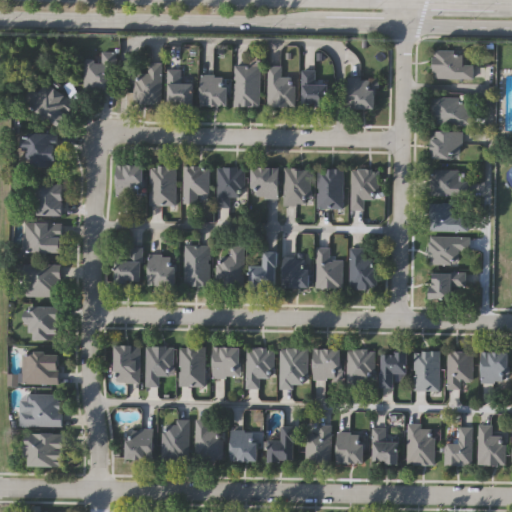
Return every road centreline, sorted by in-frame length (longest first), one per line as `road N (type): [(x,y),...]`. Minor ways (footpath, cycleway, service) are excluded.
road 1 (residential): [(0,487),(511,496)]
road 2 (residential): [(511,321),(91,314)]
road 3 (residential): [(106,141),(96,164),(89,342),(97,511)]
road 4 (secondary): [(0,17),(325,21)]
road 5 (residential): [(399,320),(403,22)]
road 6 (residential): [(106,141),(402,140)]
road 7 (secondary): [(511,3),(311,0)]
